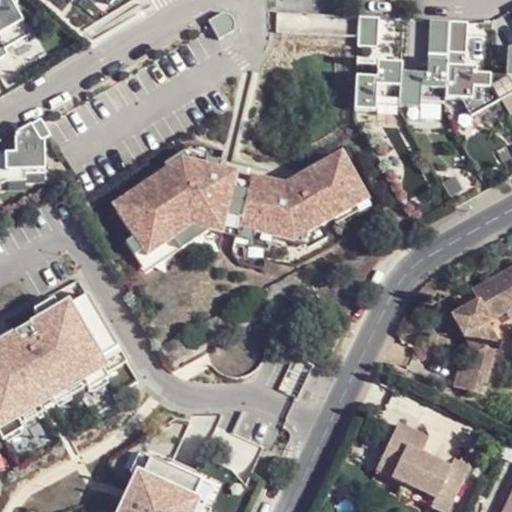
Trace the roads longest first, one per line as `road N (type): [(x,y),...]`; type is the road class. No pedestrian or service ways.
road 1 (residential): [(0,273),(65,241),(150,378),(167,392),(189,401),(262,400),(326,434)]
road 2 (residential): [(511,208),(445,244),(401,282),(326,434)]
